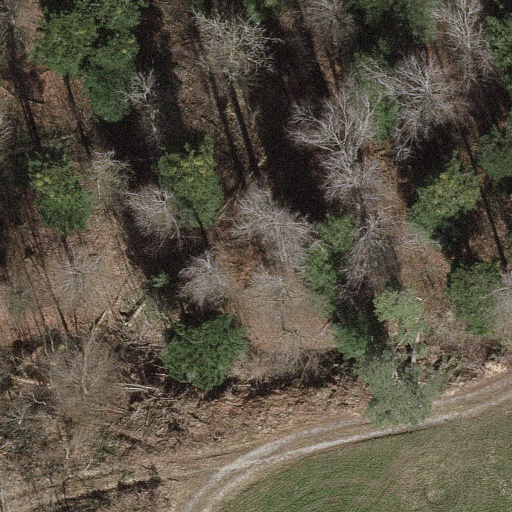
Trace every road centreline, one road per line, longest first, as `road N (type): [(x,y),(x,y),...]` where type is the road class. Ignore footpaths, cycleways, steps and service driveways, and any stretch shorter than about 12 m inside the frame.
road 1 (track): [(0,375),(231,386),(511,346)]
road 2 (track): [(200,511),(272,453),(511,383)]
